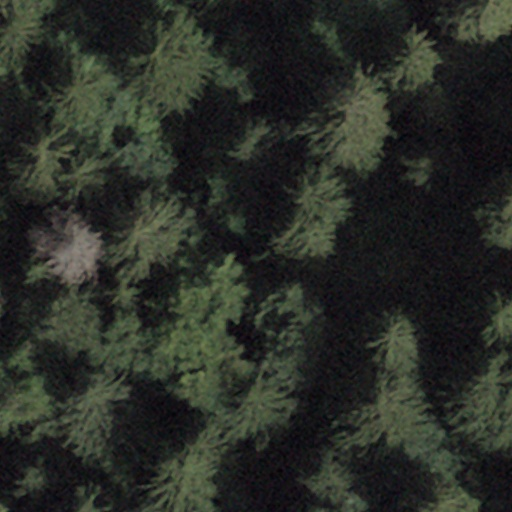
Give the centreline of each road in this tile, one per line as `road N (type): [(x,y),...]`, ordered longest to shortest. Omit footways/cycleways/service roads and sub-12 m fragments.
road 1 (track): [(255,511),(205,441),(168,417),(0,383)]
road 2 (track): [(511,204),(359,0)]
